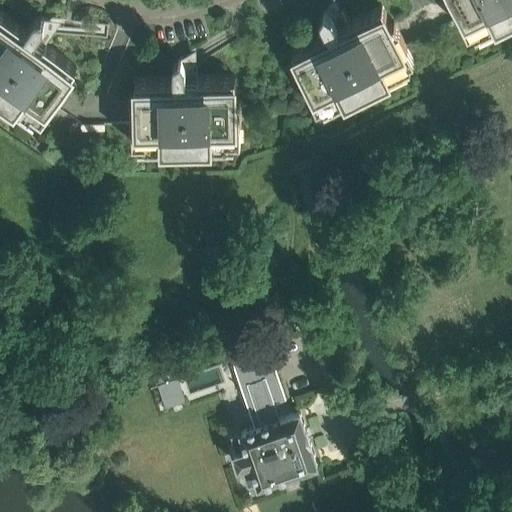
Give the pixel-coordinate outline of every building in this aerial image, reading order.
[(414,59),(406,43),(394,19),(391,21),(382,3),(348,20),(337,0),(329,0),(324,8),(320,15),(320,16),(320,17),(327,30),(292,47),(301,65),(298,67),(317,107),(325,103),(327,105),(324,107),(325,109),(328,107),(332,107),(336,107),(341,107),(345,107),(349,106),(354,105),(362,103),(368,101),(373,99),(376,97),(381,94),(383,93),(387,90),(390,88),(392,86),(395,83),(400,78),(404,73),(407,68),(411,66),(410,64),(407,66),(406,63),(414,59)] [(511,0),(451,0),(468,32),(476,28),(478,31),(475,32),(476,34),(479,33),(486,33),(492,33),(499,32),(505,31),(509,30),(511,29),(511,0)] [(76,64),(45,42),(62,18),(37,15),(36,15),(35,16),(26,28),(0,9),(0,108),(5,111),(12,114),(17,115),(21,116),(25,117),(31,117),(34,119),(35,118),(33,116),(35,114),(42,119),(68,83),(65,81),(76,64)] [(241,140),(240,104),(240,95),(236,96),(235,75),(197,76),(196,46),(175,59),(174,60),(173,61),(173,62),(173,77),(135,77),(136,97),(132,97),(132,141),(142,141),(142,144),(139,144),(139,147),(143,146),(147,149),(150,150),(153,152),(157,153),(164,155),(168,156),(172,157),(179,158),(183,158),(189,158),(193,158),(197,157),(204,156),(208,155),(213,153),(217,152),(222,150),(226,148),(230,145),(234,145),(234,143),(231,143),(231,140),(241,140)] [(317,462),(299,410),(288,413),(279,416),(274,400),(285,397),(276,372),(267,345),(231,357),(240,384),(246,382),(260,423),(241,429),(247,446),(234,451),(238,463),(251,459),(259,482),(317,462)] [(181,359),(161,366),(170,390),(190,382),(181,359)]
